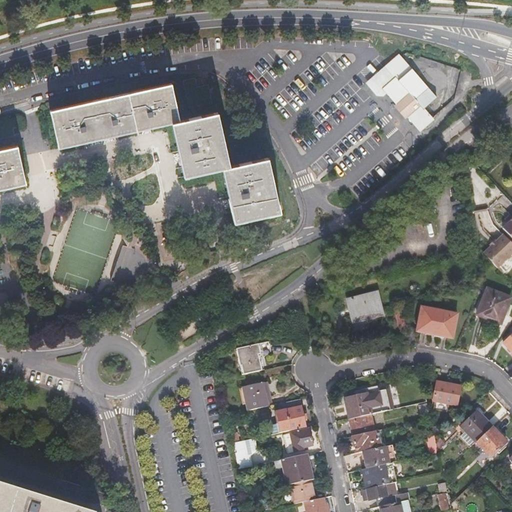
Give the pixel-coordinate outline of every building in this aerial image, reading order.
[(450,53),(356,34),(351,57),(410,69),(404,98),(389,112),(404,129),(433,104),(441,62),(449,63),(450,53)] [(442,96),(449,63),(441,62),(433,104),(442,96)] [(213,103),(209,87),(198,90),(196,81),(187,83),(192,108),(213,103)] [(173,124),(181,122),(173,85),(51,111),(59,148),(173,124)] [(223,169),(230,167),(219,114),(181,122),(173,124),(184,177),(223,169)] [(0,151),(0,190),(26,185),(18,147),(0,151)] [(230,167),(223,169),(235,223),(281,214),(269,160),(230,167)] [(511,262),(511,242),(508,238),(503,243),(496,250),(489,257),(502,271),(511,262)] [(496,250),(503,243),(501,242),(494,248),(496,250)] [(511,299),(490,291),(480,317),(503,326),(511,301),(511,299)] [(351,319),(359,317),(381,312),(378,296),(348,303),(351,319)] [(460,317),(424,309),(419,332),(454,340),(460,317)] [(381,312),(359,317),(361,322),(375,318),(382,317),(381,312)] [(396,313),(400,328),(406,326),(404,317),(407,317),(405,312),(396,313)] [(266,343),(237,350),(240,367),(244,366),(246,376),(262,372),(259,356),(268,354),(266,343)] [(248,407),(273,402),(268,378),(244,384),(248,407)] [(435,410),(449,413),(450,405),(459,407),(463,387),(440,383),(436,402),(437,402),(435,410)] [(351,420),(370,416),(395,411),(390,390),(385,391),(385,390),(380,388),(380,387),(355,392),(356,394),(352,395),(352,398),(346,399),(351,420)] [(302,396),(277,401),(280,412),(277,413),(282,434),(310,428),(302,396)] [(479,444),(495,429),(481,414),(465,429),(478,446),(479,444)] [(354,437),(374,432),(370,416),(351,420),(354,437)] [(495,429),(479,444),(494,460),(509,445),(495,429)] [(308,431),(288,435),(292,454),(312,450),(308,431)] [(351,456),(364,453),(382,449),(381,441),(377,441),(375,432),(374,432),(354,437),(353,437),(355,447),(350,448),(351,456)] [(368,469),(384,465),(398,462),(394,446),(382,449),(364,453),(368,469)] [(307,456),(275,462),(277,470),(283,469),(287,487),(291,486),(311,481),(313,481),(307,456)] [(432,456),(422,458),(426,476),(435,474),(432,456)] [(367,491),(384,486),(390,485),(384,465),(368,469),(363,470),(367,491)] [(105,511),(105,507),(0,474),(0,511),(105,511)] [(311,481),(291,486),(296,505),(306,503),(315,501),(311,481)] [(378,509),(381,508),(398,504),(396,496),(387,498),(384,486),(367,491),(363,492),(366,503),(376,501),(378,509)] [(447,491),(437,493),(441,508),(451,505),(447,491)] [(324,499),(315,501),(306,503),(308,511),(329,511),(328,508),(326,509),(324,499)] [(382,511),(424,511),(421,499),(398,504),(381,508),(382,511)]
